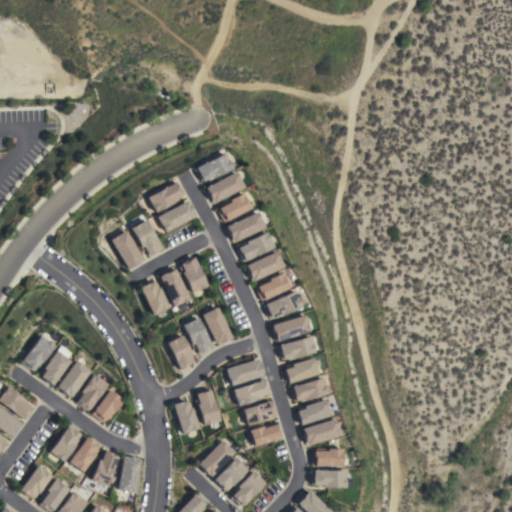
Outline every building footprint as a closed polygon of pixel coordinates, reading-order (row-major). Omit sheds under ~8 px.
[(223,153),(231,168),(207,181),(206,178),(200,181),(193,168),(223,153)] [(233,171),(242,187),(212,203),(204,187),(233,171)] [(175,182),(182,195),(176,197),(178,200),(154,212),(146,197),(175,182)] [(248,208),(221,222),(215,209),(217,208),(218,207),(217,205),(240,193),(248,208)] [(185,200),(194,215),(163,232),(155,216),(185,200)] [(254,211),(262,227),(231,242),(223,226),(254,211)] [(161,249),(148,256),(145,250),(143,251),(130,228),(144,220),(161,249)] [(142,260),(127,269),(110,239),(124,230),(142,260)] [(263,231),(270,247),(251,256),(240,262),(234,248),(240,245),(239,243),(263,231)] [(273,251),(280,266),(250,281),(249,278),(249,279),(246,272),(245,273),(242,265),(273,251)] [(205,284),(190,292),(180,272),(182,271),(178,263),(191,257),(205,284)] [(187,299),(172,306),(158,276),(160,275),(159,275),(164,272),(164,273),(173,269),(187,299)] [(279,272),(286,288),(257,301),(257,300),(258,299),(252,287),(256,286),(255,283),(279,272)] [(139,287),(152,281),(153,283),(155,282),(167,307),(152,314),(139,287)] [(291,290),(298,306),(274,318),(273,315),(267,318),(261,305),(291,290)] [(200,315),(215,307),(230,337),(214,344),(200,315)] [(301,315),(306,331),(275,341),(273,335),(272,335),(269,324),(301,315)] [(210,346),(210,348),(197,354),(195,348),(192,349),(189,343),(190,343),(181,325),(196,317),(210,346)] [(55,345),(39,367),(37,365),(33,370),(21,361),(41,335),(55,345)] [(165,342),(181,335),(194,362),(178,370),(165,342)] [(307,336),(312,352),(286,360),(286,358),(280,360),(275,346),(307,336)] [(52,385),(46,381),(46,380),(40,376),(42,374),(40,373),(56,350),(70,360),(52,385)] [(316,374),(287,383),(282,369),(285,368),(284,366),(310,357),(316,374)] [(257,358),(262,375),(229,385),(224,368),(257,358)] [(70,397),(55,387),(76,360),(90,370),(70,397)] [(75,402),(79,397),(77,396),(93,374),(107,384),(87,411),(75,402)] [(320,377),(325,394),(304,400),(303,398),(292,401),(288,387),(320,377)] [(262,379),(266,394),(261,396),(262,398),(236,406),(230,389),(262,379)] [(0,394),(7,386),(28,402),(26,404),(32,408),(23,420),(0,402),(0,394)] [(193,399),(195,399),(193,392),(208,388),(218,420),(201,425),(193,399)] [(90,414),(108,389),(122,400),(107,421),(104,419),(102,422),(90,414)] [(299,425),(295,411),(303,408),(302,405),(323,399),(328,415),(299,425)] [(171,404),(184,400),(185,402),(188,401),(196,428),(180,434),(171,404)] [(245,426),(240,409),(269,400),(274,417),(245,426)] [(0,408),(20,424),(11,435),(9,437),(0,430),(0,408)] [(305,445),(302,434),(303,434),(301,428),(333,418),(339,435),(305,445)] [(253,447),(247,430),(272,421),(273,424),(276,423),(281,437),(253,447)] [(48,451),(67,424),(79,433),(75,438),(77,439),(62,461),(48,451)] [(85,437),(97,446),(95,448),(97,449),(81,472),(67,462),(85,437)] [(220,439),(233,452),(209,476),(207,474),(206,475),(200,468),(197,464),(220,439)] [(310,465),(310,451),(312,451),(312,450),(326,451),(326,448),(341,448),(340,466),(310,465)] [(89,480),(97,459),(99,460),(103,450),(108,453),(116,457),(105,486),(89,480)] [(132,493),(115,490),(121,455),(135,458),(134,458),(138,459),(132,493)] [(233,457),(246,470),(227,490),(226,489),(225,491),(223,489),(212,480),(233,457)] [(36,465),(50,475),(33,498),(31,497),(30,499),(18,490),(36,465)] [(317,487),(317,485),(310,484),(310,469),(343,470),(343,487),(317,487)] [(240,507),(229,496),(234,491),(232,490),(236,485),(237,486),(251,471),(263,482),(240,507)] [(49,511),(47,511),(37,504),(39,501),(37,500),(53,478),(67,488),(49,511)] [(330,511),(305,511),(296,503),(303,496),(303,495),(308,490),(330,511)] [(77,511),(55,511),(71,491),(85,501),(77,511)] [(174,511),(194,492),(205,503),(201,506),(203,508),(199,511),(174,511)]
